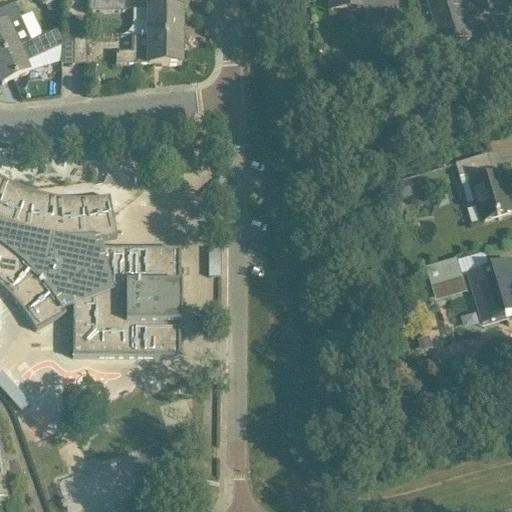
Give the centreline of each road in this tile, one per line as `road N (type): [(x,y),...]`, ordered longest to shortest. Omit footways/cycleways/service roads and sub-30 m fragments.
road 1 (residential): [(232,99),(239,150),(239,511)]
road 2 (residential): [(0,119),(232,99)]
